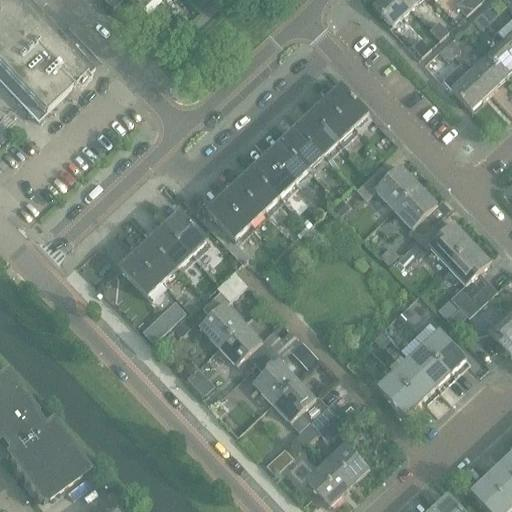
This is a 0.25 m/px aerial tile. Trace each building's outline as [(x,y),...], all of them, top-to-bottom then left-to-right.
[(0,0),(0,86),(37,126),(94,72),(44,19),(25,0),(0,0)] [(111,12),(123,0),(100,0),(111,12)] [(124,0),(140,16),(155,2),(153,0),(124,0)] [(391,31),(409,14),(396,0),(385,0),(374,12),(391,31)] [(396,0),(409,14),(423,0),(396,0)] [(479,0),(464,0),(464,1),(474,12),(483,3),(479,0)] [(464,1),(456,9),(466,19),(474,12),(464,1)] [(479,18),(488,27),(495,20),(486,11),(479,18)] [(482,33),(488,27),(479,18),(473,23),(482,33)] [(429,33),(439,44),(448,36),(438,25),(429,33)] [(420,43),(411,51),(420,61),(429,53),(420,43)] [(444,50),(453,60),(460,53),(451,43),(444,50)] [(487,60),(507,82),(511,77),(511,52),(504,44),(487,60)] [(447,66),(453,60),(444,50),(438,56),(447,66)] [(469,77),(489,99),(507,82),(487,60),(469,77)] [(461,68),(443,85),(472,116),(489,99),(469,77),(461,68)] [(325,106),(353,135),(368,121),(341,92),(325,106)] [(311,120),(338,149),(353,135),(325,106),(311,120)] [(296,133),(324,162),(338,149),(311,120),(296,133)] [(281,148),(309,177),(324,162),(296,133),(281,148)] [(267,161),(294,190),(309,177),(281,148),(267,161)] [(252,175),(280,204),(294,190),(267,161),(252,175)] [(376,196),(376,197),(393,215),(418,192),(400,173),(389,183),(380,173),(363,189),(357,195),(367,205),(376,196)] [(237,189),(264,218),(280,204),(252,175),(237,189)] [(223,203),(250,232),(264,218),(237,189),(223,203)] [(408,237),(414,244),(407,250),(409,253),(408,254),(409,254),(434,230),(425,221),(436,211),(418,192),(393,215),(411,234),(408,237)] [(208,217),(235,246),(250,232),(223,203),(208,217)] [(341,203),(332,211),(340,219),(348,211),(341,203)] [(165,232),(192,261),(206,247),(179,219),(165,232)] [(434,230),(409,254),(418,264),(429,253),(447,272),(471,249),(454,230),(443,240),(434,230)] [(150,246),(177,274),(192,261),(165,232),(150,246)] [(136,259),(163,288),(177,274),(150,246),(136,259)] [(465,290),(459,295),(468,305),(487,287),(479,278),(490,268),(471,249),(447,272),(465,290)] [(388,250),(378,260),(387,270),(397,260),(388,250)] [(147,303),(163,288),(136,259),(120,274),(147,303)] [(232,303),(249,288),(236,273),(219,289),(232,303)] [(487,287),(468,305),(477,314),(496,296),(487,287)] [(468,322),(477,314),(468,305),(459,295),(451,304),(468,322)] [(201,332),(219,351),(243,328),(226,310),(230,306),(220,296),(203,313),(212,322),(201,332)] [(190,302),(182,309),(190,317),(198,310),(190,302)] [(449,305),(437,315),(445,324),(457,313),(449,305)] [(403,314),(396,320),(403,327),(409,321),(403,314)] [(187,320),(175,332),(182,339),(194,328),(187,320)] [(488,337),(506,356),(511,361),(511,360),(511,324),(507,320),(488,337)] [(154,325),(142,336),(153,348),(165,336),(154,325)] [(243,328),(219,351),(238,371),(248,361),(256,369),(274,353),(265,344),(261,347),(243,328)] [(424,352),(451,380),(466,366),(439,337),(424,352)] [(300,347),(291,355),(308,372),(318,363),(302,345),(300,347)] [(409,366),(436,394),(451,380),(424,352),(409,366)] [(254,388),(273,409),(297,386),(279,367),(283,363),(274,353),(256,369),(265,378),(254,388)] [(394,379),(421,408),(436,394),(409,366),(408,366),(400,358),(389,369),(397,377),(394,379)] [(200,370),(189,380),(206,398),(217,388),(200,370)] [(406,422),(421,408),(394,379),(379,394),(406,422)] [(0,384),(0,441),(12,458),(8,460),(42,507),(84,477),(50,430),(42,436),(5,381),(0,384)] [(297,386),(273,409),(292,428),(302,418),(310,426),(311,427),(328,411),(319,401),(315,404),(297,386)] [(305,450),(319,435),(320,436),(337,420),(328,411),(311,427),(310,426),(296,441),(305,450)] [(337,420),(320,436),(329,446),(346,430),(337,420)] [(326,468),(349,492),(368,474),(345,450),(326,468)] [(511,460),(502,470),(511,480),(511,460)] [(330,510),(349,492),(326,468),(307,486),(330,510)] [(487,484),(511,509),(511,480),(502,470),(487,484)] [(485,511),(511,511),(511,509),(487,484),(472,498),(485,511)] [(436,511),(457,511),(448,502),(436,511)]
